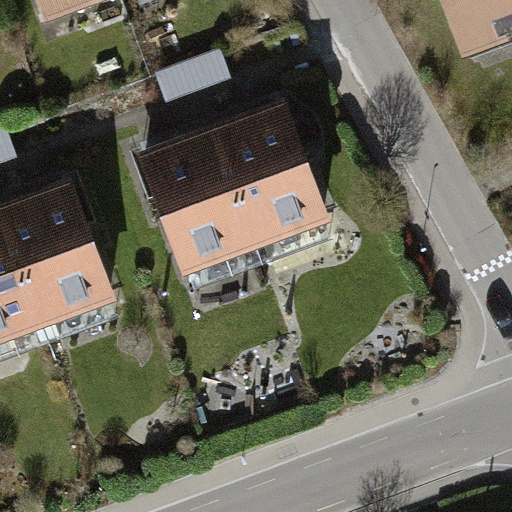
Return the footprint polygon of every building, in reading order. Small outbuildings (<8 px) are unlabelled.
[(42,0),(52,24),(116,0),(42,0)] [(511,0),(448,0),(469,55),(511,38),(511,0)] [(224,57),(158,80),(166,103),(232,80),(224,57)] [(300,92),(147,144),(193,275),(346,222),(300,92)] [(9,133),(0,136),(0,162),(17,157),(9,133)] [(84,172),(0,200),(0,346),(129,302),(84,172)]
